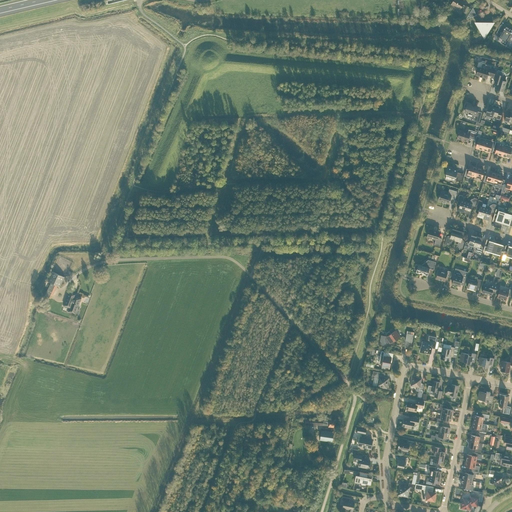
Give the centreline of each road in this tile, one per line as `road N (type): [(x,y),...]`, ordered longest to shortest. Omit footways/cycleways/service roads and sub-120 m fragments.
road 1 (unknown): [(182,511),(267,293)]
road 2 (residential): [(387,497),(386,452),(406,367),(470,377)]
road 3 (unclassified): [(355,396),(250,275)]
road 4 (residential): [(443,511),(470,377)]
road 5 (unclassified): [(355,396),(321,511)]
